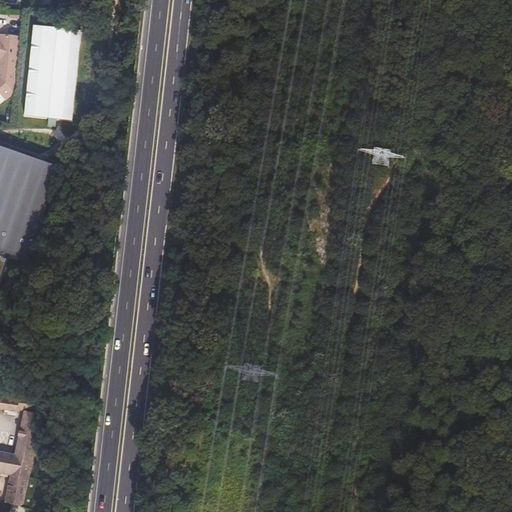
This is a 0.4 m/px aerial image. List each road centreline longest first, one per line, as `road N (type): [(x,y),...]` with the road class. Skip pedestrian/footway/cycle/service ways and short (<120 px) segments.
road 1 (track): [(299,0),(244,352),(256,401),(247,435),(266,472),(271,511)]
road 2 (trunk): [(122,511),(178,0)]
road 3 (trunk): [(156,0),(101,511)]
road 4 (track): [(0,290),(41,246),(66,163)]
